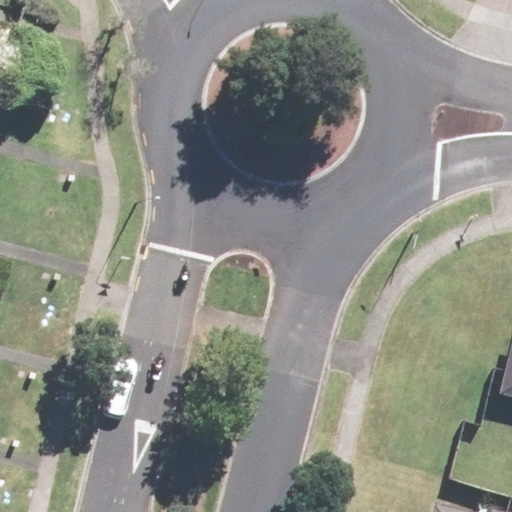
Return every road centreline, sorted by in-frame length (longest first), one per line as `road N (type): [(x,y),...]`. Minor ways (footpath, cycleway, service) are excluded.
road 1 (residential): [(122,511),(211,186)]
road 2 (residential): [(320,202),(252,511)]
road 3 (residential): [(211,186),(188,165),(166,101),(178,48),(202,17)]
road 4 (residential): [(511,140),(378,146)]
road 5 (residential): [(388,79),(511,102)]
